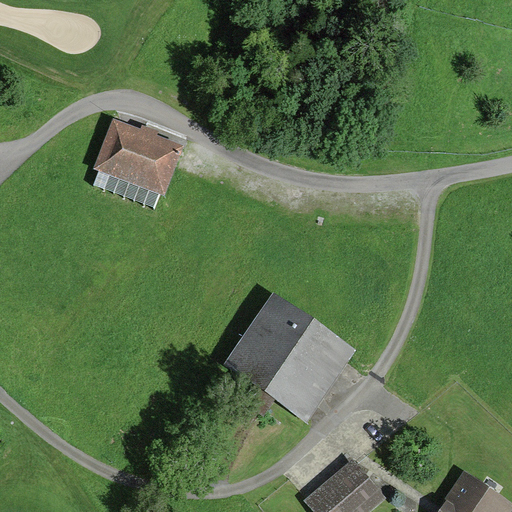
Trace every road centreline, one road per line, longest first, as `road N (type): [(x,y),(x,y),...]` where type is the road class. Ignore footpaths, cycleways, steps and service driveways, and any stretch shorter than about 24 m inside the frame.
road 1 (unclassified): [(429,171),(424,250),(408,316),(375,383),(273,478),(186,496),(125,481),(71,452),(0,391)]
road 2 (unclassified): [(429,171),(359,180),(270,163),(141,94),(110,92),(75,103),(0,163)]
